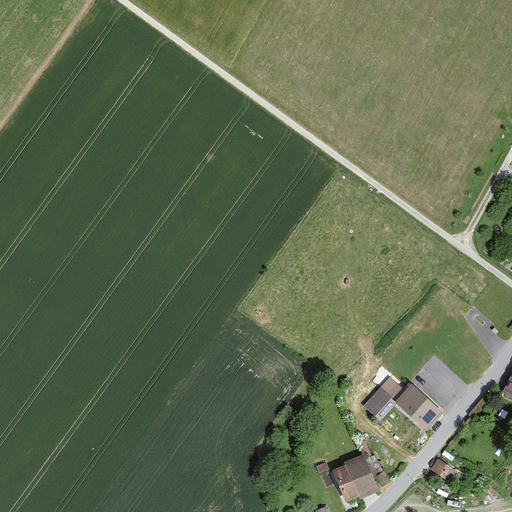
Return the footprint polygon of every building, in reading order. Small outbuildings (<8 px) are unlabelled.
[(390,377),(379,390),(396,405),(427,434),(444,416),(411,386),(406,393),(390,377)] [(511,377),(503,395),(511,399),(511,377)] [(396,405),(379,390),(364,407),(381,422),(396,405)] [(364,457),(332,470),(347,507),(380,493),(364,457)] [(455,471),(438,460),(431,471),(448,482),(455,471)] [(329,470),(326,462),(316,466),(319,474),(329,470)]
